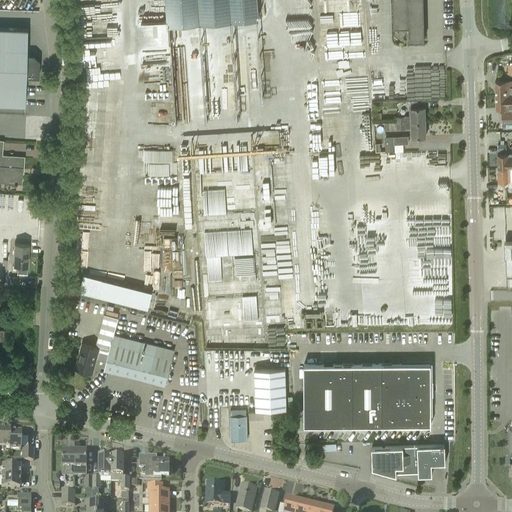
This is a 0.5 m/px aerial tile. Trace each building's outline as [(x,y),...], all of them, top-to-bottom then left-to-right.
[(165,0),(167,12),(167,23),(259,17),(257,0),(165,0)] [(315,0),(317,28),(324,23),(328,24),(330,18),(333,18),(333,14),(343,6),(339,0),(322,12),(327,0),(341,0),(345,4),(346,0),(347,0),(348,0),(351,0),(315,0)] [(393,0),(394,26),(408,26),(409,40),(424,40),(423,0),(393,0)] [(0,101),(23,103),(24,77),(38,77),(39,60),(33,54),(25,53),(26,27),(0,26),(0,101)] [(511,81),(495,81),(496,95),(511,94),(511,86),(511,87),(511,81)] [(511,94),(496,95),(496,109),(505,109),(505,112),(501,112),(501,122),(511,121),(511,112),(511,109),(511,108),(511,94)] [(397,116),(397,122),(425,121),(425,107),(411,107),(411,115),(404,116),(397,116)] [(425,121),(397,122),(397,129),(406,128),(411,128),(412,137),(426,136),(425,121)] [(110,137),(111,127),(92,127),(92,137),(110,137)] [(404,152),(403,144),(394,144),(394,143),(394,136),(385,136),(385,151),(395,151),(395,152),(404,152)] [(409,144),(408,136),(394,136),(394,143),(394,144),(403,144),(409,144)] [(0,140),(0,181),(21,183),(22,167),(23,167),(24,156),(2,155),(3,141),(0,140)] [(385,152),(352,154),(352,170),(386,169),(385,152)] [(389,153),(389,165),(412,164),(412,153),(389,153)] [(511,153),(497,154),(498,168),(511,167),(511,153)] [(180,166),(181,193),(194,193),(194,165),(180,166)] [(511,167),(498,168),(498,182),(511,181),(511,182),(511,181),(511,167)] [(0,212),(8,213),(8,198),(0,197),(0,212)] [(149,229),(148,244),(156,244),(156,229),(149,229)] [(17,265),(17,273),(26,274),(28,244),(15,243),(13,265),(17,265)] [(203,276),(208,337),(282,331),(282,329),(288,328),(287,317),(284,317),(279,306),(272,307),(264,310),(263,303),(235,305),(247,301),(246,295),(247,295),(246,292),(259,290),(259,287),(255,288),(253,281),(253,289),(247,290),(247,283),(242,269),(242,262),(204,265),(205,276),(203,276)] [(265,283),(280,280),(278,268),(263,270),(265,283)] [(85,292),(153,308),(157,290),(90,274),(85,292)] [(361,284),(340,285),(341,296),(362,295),(361,284)] [(114,334),(119,318),(105,314),(97,344),(100,345),(99,347),(82,343),(76,368),(92,373),(96,359),(106,362),(104,369),(165,385),(174,350),(114,334)] [(233,363),(248,362),(248,350),(232,350),(233,363)] [(431,423),(431,368),(431,363),(304,364),(304,424),(431,423)] [(254,369),(256,410),(287,409),(285,368),(254,369)] [(246,415),(246,409),(230,410),(231,416),(230,416),(231,440),(247,439),(246,415)] [(6,450),(9,450),(9,447),(9,432),(10,432),(10,429),(0,428),(0,447),(6,447),(6,450)] [(9,447),(9,450),(20,451),(21,432),(10,432),(9,432),(9,447)] [(432,463),(446,462),(445,444),(372,447),(372,467),(397,474),(397,472),(418,472),(418,474),(432,474),(432,463)] [(62,477),(74,477),(75,445),(69,445),(69,451),(62,450),(62,477)] [(80,445),(75,445),(74,477),(75,477),(75,476),(87,477),(87,469),(87,451),(80,451),(80,445)] [(101,483),(111,483),(112,453),(107,453),(107,457),(99,457),(99,475),(99,478),(101,478),(101,483)] [(112,453),(111,483),(121,483),(121,491),(130,491),(130,478),(123,478),(123,476),(124,476),(124,458),(116,457),(116,453),(112,453)] [(157,456),(139,456),(139,468),(154,468),(153,476),(169,476),(169,475),(172,474),(172,469),(169,467),(169,462),(157,462),(157,456)] [(1,465),(1,477),(20,477),(20,466),(1,465)] [(20,477),(1,477),(1,488),(19,489),(20,477)] [(93,477),(92,491),(101,491),(101,483),(101,478),(99,478),(93,477)] [(207,484),(206,505),(230,506),(231,495),(223,495),(223,484),(207,484)] [(148,485),(148,496),(150,496),(150,507),(166,507),(169,507),(169,500),(166,500),(166,497),(166,492),(162,492),(162,485),(148,485)] [(235,509),(246,511),(252,511),(258,490),(241,486),(235,509)] [(62,499),(75,499),(76,491),(62,491),(62,499)] [(260,511),(267,511),(274,511),(278,495),(265,492),(261,510),(260,511)] [(297,511),(299,502),(287,500),(284,511),(297,511)] [(297,511),(309,511),(311,505),(299,502),(297,511)] [(81,510),(80,511),(104,511),(104,503),(87,503),(87,510),(81,510)]
